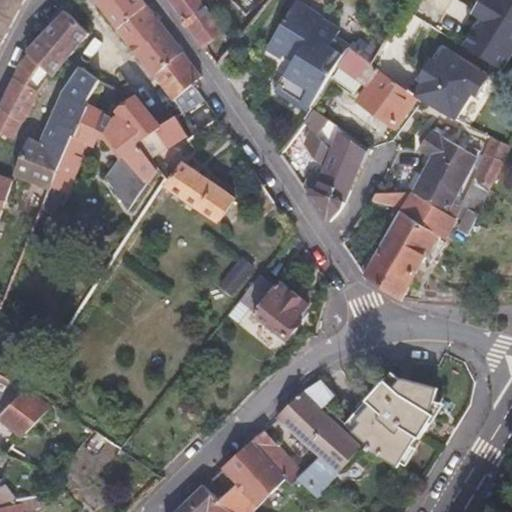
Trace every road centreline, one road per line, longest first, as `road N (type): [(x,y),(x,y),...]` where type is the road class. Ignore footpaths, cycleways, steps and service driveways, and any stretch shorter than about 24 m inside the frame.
road 1 (residential): [(148,0),(328,254)]
road 2 (residential): [(152,511),(308,369),(377,326)]
road 3 (residential): [(377,326),(421,326),(511,348)]
road 4 (residential): [(393,143),(328,254)]
